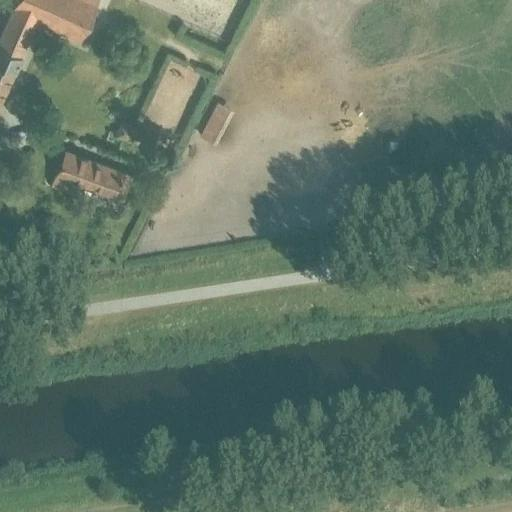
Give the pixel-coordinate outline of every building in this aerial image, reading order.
[(0,107),(3,100),(1,99),(5,92),(7,93),(10,86),(7,85),(11,78),(13,79),(37,20),(80,39),(97,0),(15,0),(0,32),(0,107)] [(326,11),(322,21),(337,27),(341,17),(326,11)] [(218,101),(200,135),(216,142),(233,109),(218,101)] [(121,120),(115,135),(131,141),(136,126),(121,120)] [(65,146),(52,183),(72,191),(75,181),(123,199),(133,173),(65,146)]
